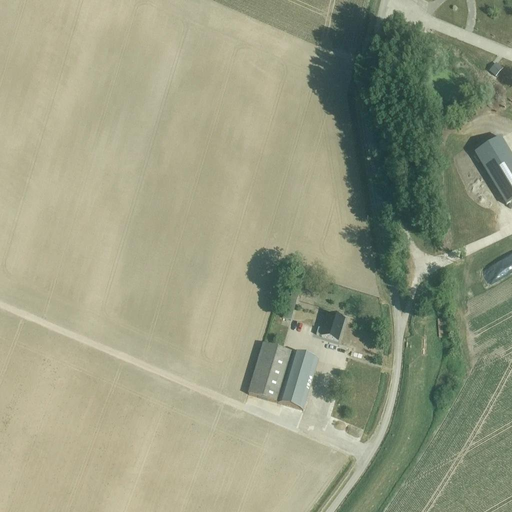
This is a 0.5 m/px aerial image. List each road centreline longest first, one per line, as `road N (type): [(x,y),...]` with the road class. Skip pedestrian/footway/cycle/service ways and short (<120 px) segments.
road 1 (track): [(0,305),(241,407)]
road 2 (unclassified): [(379,199),(365,105),(384,0)]
road 3 (unclassified): [(329,511),(385,423),(400,332)]
road 4 (unclassified): [(400,332),(425,263),(379,199)]
road 5 (unclassified): [(400,332),(379,199)]
